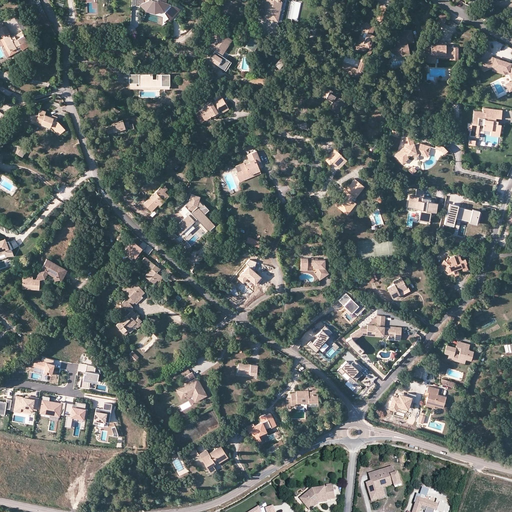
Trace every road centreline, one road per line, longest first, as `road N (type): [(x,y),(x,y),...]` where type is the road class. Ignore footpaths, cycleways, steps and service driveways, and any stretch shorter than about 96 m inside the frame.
road 1 (residential): [(44,0),(63,39),(65,91),(96,184),(239,319)]
road 2 (residential): [(511,185),(474,290),(365,406)]
road 3 (residential): [(239,319),(283,284),(271,250),(314,161)]
road 4 (residential): [(239,319),(328,378),(352,409)]
road 5 (tertiary): [(299,453),(229,497),(180,511)]
